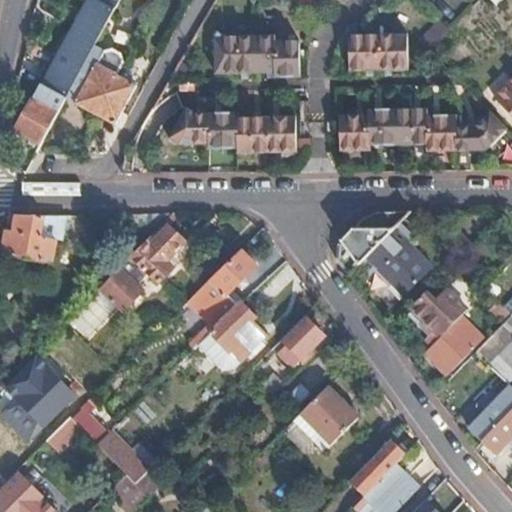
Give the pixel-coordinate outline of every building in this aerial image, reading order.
[(94,48),(118,4),(112,0),(89,0),(43,86),(66,99),(94,48)] [(298,0),(302,2),(315,13),(324,0),(298,0)] [(407,32),(349,33),(349,69),(407,68),(407,32)] [(217,38),(208,33),(205,38),(207,73),(266,72),(267,77),(294,76),(294,41),(268,42),(269,37),(217,38)] [(103,53),(94,48),(66,99),(114,125),(136,85),(116,74),(123,63),(122,54),(110,48),(103,53)] [(511,78),(493,97),(511,117),(511,78)] [(41,144),(66,99),(43,86),(18,131),(41,144)] [(190,113),(181,107),(163,137),(173,143),(202,143),(202,148),(232,148),(232,153),(292,151),(291,116),(234,118),(234,113),(190,113)] [(366,113),(338,114),(337,148),(367,148),(367,142),(424,142),(424,149),(485,149),(506,128),(489,111),(474,126),(455,126),(455,115),(426,115),(426,108),(366,108),(366,113)] [(399,225),(413,211),(376,211),(368,215),(363,219),(338,245),(338,260),(349,275),(358,266),(399,225)] [(172,213),(156,230),(160,234),(168,224),(179,213),(172,213)] [(45,233),(46,214),(12,214),(10,215),(10,223),(19,223),(19,232),(11,231),(10,251),(60,251),(60,233),(45,233)] [(10,223),(11,231),(19,232),(19,223),(10,223)] [(125,262),(99,289),(121,312),(139,292),(133,286),(144,276),(154,286),(171,268),(164,260),(183,240),(168,224),(160,234),(156,230),(128,259),(125,262)] [(410,235),(399,225),(358,266),(369,276),(376,269),(404,296),(432,267),(405,240),(410,235)] [(445,270),(459,256),(454,250),(439,264),(445,270)] [(215,281),(212,278),(204,285),(188,301),(217,329),(240,306),(228,294),(257,267),(243,253),(215,281)] [(212,278),(224,265),(212,254),(193,273),(204,285),(212,278)] [(428,287),(412,303),(442,332),(459,315),(467,306),(448,287),(438,297),(428,287)] [(90,341),(118,311),(103,297),(75,327),(90,341)] [(259,318),(244,302),(240,306),(217,329),(213,332),(242,362),(269,336),(255,321),(259,318)] [(511,312),(510,315),(476,350),(488,363),(511,338),(511,312)] [(442,332),(429,345),(442,357),(437,363),(447,373),(481,339),(459,315),(442,332)] [(324,336),(305,317),(283,339),(301,357),(324,336)] [(240,364),(242,362),(213,332),(200,345),(222,367),(240,364)] [(511,338),(488,363),(504,377),(508,382),(511,377),(511,338)] [(18,397),(53,433),(68,418),(60,410),(74,396),(47,368),(18,397)] [(469,426),(484,440),(511,411),(511,385),(508,382),(504,377),(478,404),(482,407),(467,422),(470,425),(469,426)] [(328,388),(283,433),(301,451),(311,441),(319,449),(328,441),(332,445),(358,419),(328,388)] [(71,415),(82,404),(74,396),(60,410),(68,418),(71,415)] [(511,411),(484,440),(496,452),(511,435),(511,411)] [(53,433),(49,437),(62,451),(85,429),(71,415),(68,418),(53,433)] [(126,473),(135,482),(151,467),(113,429),(98,443),(126,473)] [(405,455),(390,440),(349,483),(365,498),(366,497),(381,511),(393,511),(411,494),(417,487),(395,466),(405,455)] [(0,501),(10,511),(29,511),(44,498),(20,473),(0,491),(0,501)] [(127,511),(131,511),(148,496),(135,482),(126,473),(112,487),(124,500),(120,504),(127,511)] [(433,511),(411,494),(393,511),(433,511)] [(355,511),(381,511),(366,497),(365,498),(354,510),(355,511)]
